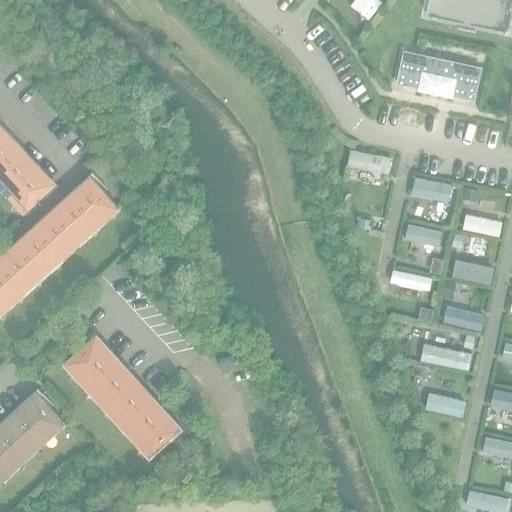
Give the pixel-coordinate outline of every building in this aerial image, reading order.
[(431,46),(421,97),(471,107),(478,71),(468,69),(471,54),(431,46)] [(0,131),(0,165),(17,150),(0,131)] [(0,188),(6,195),(31,171),(34,168),(17,150),(0,165),(0,188)] [(388,174),(392,159),(350,150),(347,165),(388,174)] [(34,168),(31,171),(6,195),(24,214),(52,188),(34,168)] [(448,200),(452,184),(415,176),(411,192),(448,200)] [(73,197),(99,226),(119,209),(92,179),(73,197)] [(99,226),(73,197),(54,214),(81,243),(99,226)] [(81,243),(54,214),(36,231),(62,260),(81,243)] [(503,222),(466,214),(463,229),(499,236),(503,222)] [(408,224),(405,239),(438,247),(442,232),(408,224)] [(62,260),(36,231),(18,247),(44,276),(62,260)] [(0,263),(0,265),(25,293),(44,276),(18,247),(0,263)] [(490,269),(456,262),(453,276),(487,283),(490,269)] [(0,265),(0,302),(7,310),(25,293),(0,265)] [(432,279),(393,270),(390,282),(429,290),(432,279)] [(443,322),(480,331),(484,317),(447,308),(443,322)] [(82,383),(111,357),(93,338),(64,364),(82,383)] [(511,344),(506,343),(502,358),(511,359),(511,344)] [(421,361),(468,370),(472,354),(424,344),(421,361)] [(82,383),(99,402),(128,375),(111,357),(82,383)] [(116,420),(145,393),(128,375),(99,402),(116,420)] [(493,405),(511,408),(511,393),(496,390),(493,405)] [(116,420),(133,438),(161,412),(145,393),(116,420)] [(466,402),(429,393),(425,409),(462,417),(466,402)] [(19,413),(46,442),(65,424),(38,395),(19,413)] [(161,412),(133,438),(150,457),(179,431),(161,412)] [(1,430),(28,459),(46,442),(19,413),(1,430)] [(0,430),(0,465),(9,476),(28,459),(1,430),(0,430)] [(511,442),(485,437),(482,452),(511,458),(511,442)] [(0,484),(9,476),(0,465),(0,484)] [(469,491),(466,505),(495,511),(505,511),(509,499),(469,491)]
